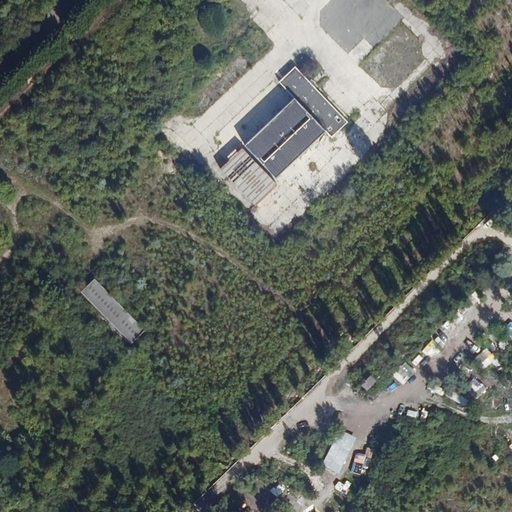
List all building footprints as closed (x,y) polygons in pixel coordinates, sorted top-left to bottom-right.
[(280,81),(296,97),(327,130),(332,135),(348,120),(296,66),(280,81)] [(296,97),(247,143),(278,176),(327,130),(296,97)] [(222,169),(256,203),(277,182),(242,148),(222,169)] [(94,279),(83,291),(131,340),(144,331),(94,279)] [(361,384),(367,391),(378,381),(373,375),(361,384)]
